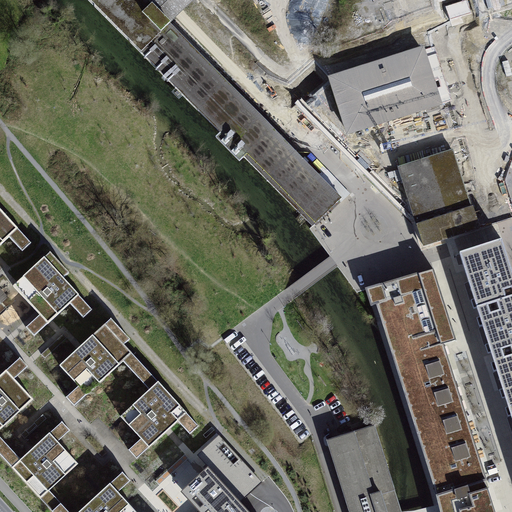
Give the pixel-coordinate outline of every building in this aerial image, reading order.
[(85,0),(312,227),(341,199),(311,169),(222,79),(143,0),(85,0)] [(332,80),(348,133),(440,105),(423,52),(332,80)] [(471,135),(487,129),(471,82),(455,87),(471,135)] [(452,152),(400,168),(425,247),(477,230),(452,152)] [(0,247),(16,232),(0,214),(0,247)] [(511,272),(502,240),(458,253),(469,287),(482,327),(489,352),(491,355),(493,362),(498,379),(511,418),(511,422),(511,272)] [(88,315),(97,307),(49,255),(14,287),(36,311),(42,317),(29,328),(37,337),(75,302),(88,315)] [(240,288),(245,284),(259,300),(265,295),(239,266),(229,275),(240,288)] [(408,278),(364,294),(371,316),(382,312),(439,498),(440,506),(441,511),(495,511),(494,507),(493,505),(488,488),(468,427),(456,388),(443,347),(459,342),(456,334),(443,292),(435,269),(408,278)] [(142,458),(155,446),(174,428),(184,419),(194,431),(203,423),(129,342),(135,337),(115,316),(84,344),(62,364),(80,383),(67,394),(77,405),(127,359),(154,388),(125,415),(144,436),(132,447),(142,458)] [(0,438),(0,429),(34,399),(16,379),(29,368),(20,359),(0,377),(0,453),(54,511),(139,511),(120,491),(132,480),(126,474),(84,511),(70,511),(51,491),(80,464),(59,441),(70,431),(63,423),(36,448),(21,461),(0,438)] [(386,511),(398,509),(373,426),(327,441),(349,511),(386,511)] [(182,511),(247,511),(252,508),(222,476),(182,511)]
